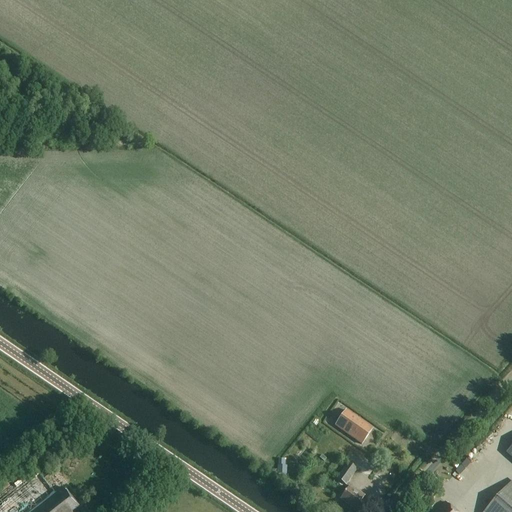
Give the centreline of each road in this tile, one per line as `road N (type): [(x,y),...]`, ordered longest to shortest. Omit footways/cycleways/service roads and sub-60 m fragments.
road 1 (tertiary): [(247,511),(0,343)]
road 2 (unclassified): [(390,511),(511,377)]
